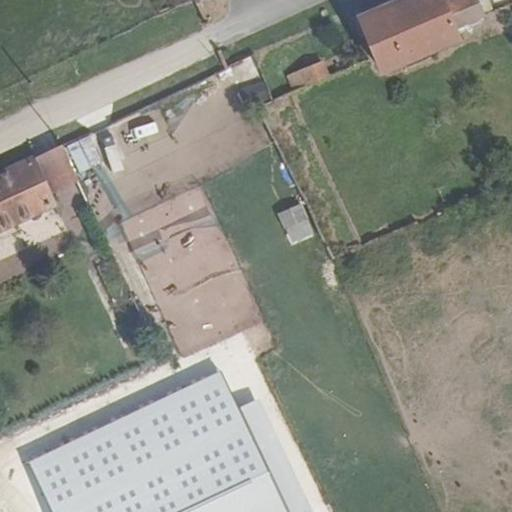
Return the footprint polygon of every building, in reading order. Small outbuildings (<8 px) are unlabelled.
[(451,28),(481,14),(474,0),(441,0),(440,1),(439,0),(399,0),(356,18),(372,54),(378,70),(455,36),(451,28)] [(249,55),(236,62),(252,96),(267,90),(249,55)] [(285,76),(292,90),(326,74),(320,60),(285,76)] [(62,145),(0,174),(0,229),(56,203),(45,176),(70,165),(62,145)] [(300,201),(276,211),(291,245),(315,235),(300,201)]
